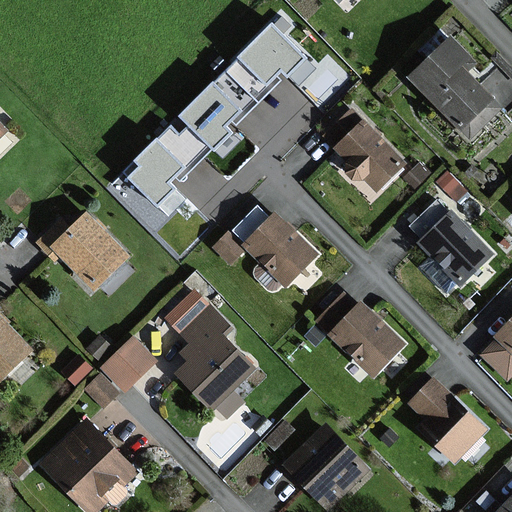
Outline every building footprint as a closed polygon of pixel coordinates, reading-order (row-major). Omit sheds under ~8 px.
[(310,53),(280,22),(228,72),(255,99),(291,65),(294,69),(310,53)] [(465,125),(495,98),(467,67),(476,59),(474,56),(475,55),(458,36),(417,73),(465,125)] [(230,123),(255,99),(228,72),(186,112),(195,121),(215,142),(219,146),(236,129),(230,123)] [(380,186),(408,159),(369,118),(366,120),(356,109),(330,134),(355,160),(350,165),(361,177),(367,172),(380,186)] [(0,135),(9,127),(0,118),(0,135)] [(175,180),(215,142),(195,121),(183,132),(177,125),(141,160),(145,164),(136,173),(163,201),(180,185),(175,180)] [(496,252),(456,211),(426,240),(465,281),(496,252)] [(99,285),(131,253),(91,212),(74,229),(64,219),(42,241),(58,258),(65,251),(99,285)] [(320,251),(279,213),(251,243),(291,281),(320,251)] [(246,247),(231,233),(218,246),(233,260),(246,247)] [(184,371),(217,405),(220,402),(230,412),(244,399),(234,388),(257,366),(226,334),(234,326),(199,290),(171,316),(196,342),(187,351),(195,360),(184,371)] [(377,372),(406,341),(366,303),(361,307),(347,294),(322,320),(377,372)] [(0,375),(3,378),(34,346),(0,313),(0,375)] [(511,322),(501,333),(505,337),(486,355),(509,377),(511,374),(511,322)] [(158,359),(137,337),(106,366),(127,388),(158,359)] [(120,392),(104,375),(89,388),(105,405),(120,392)] [(489,426),(438,378),(415,402),(433,419),(427,425),(460,457),(489,426)] [(140,470),(88,420),(47,462),(97,510),(107,500),(103,496),(122,476),(128,482),(140,470)] [(371,467),(331,424),(291,462),(332,505),(371,467)] [(511,511),(511,502),(502,511),(511,511)]
